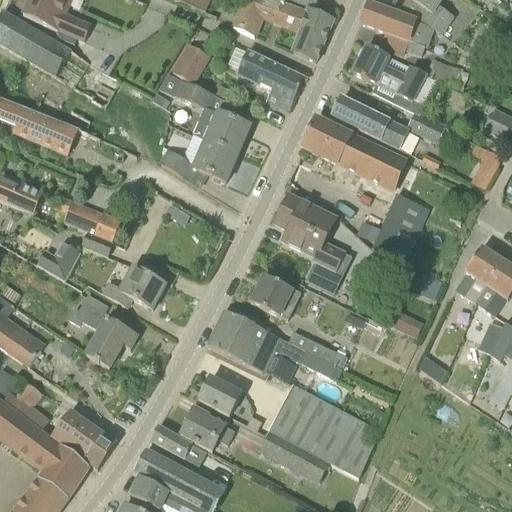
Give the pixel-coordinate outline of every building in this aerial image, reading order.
[(30,0),(22,19),(57,34),(57,33),(84,45),(90,30),(61,17),(67,0),(30,0)] [(166,0),(205,16),(212,0),(166,0)] [(262,21),(299,35),(307,15),(281,5),(283,0),(245,0),(234,32),(254,41),(262,21)] [(307,15),(299,35),(301,36),(293,56),(317,65),(333,23),(311,15),(316,0),(283,0),(281,5),(307,15)] [(427,30),(432,33),(441,39),(453,20),(438,10),(442,4),(436,0),(406,0),(423,11),(416,21),(427,29),(427,30)] [(432,33),(427,30),(415,25),(369,8),(362,28),(387,37),(381,52),(404,60),(406,56),(421,61),(425,51),(432,33)] [(1,16),(0,18),(0,48),(56,81),(70,56),(1,16)] [(169,79),(193,89),(209,63),(186,49),(169,79)] [(352,77),(376,89),(372,96),(420,120),(424,112),(412,106),(426,79),(409,71),(389,62),(366,50),(352,77)] [(246,54),(235,79),(269,95),(266,104),(289,114),(304,81),(246,54)] [(448,90),(455,71),(432,63),(426,79),(448,90)] [(159,93),(203,112),(209,114),(215,99),(210,97),(193,89),(169,79),(168,78),(159,93)] [(22,143),(34,116),(0,102),(0,124),(15,131),(12,138),(22,143)] [(332,120),(397,152),(407,135),(340,102),(332,120)] [(249,130),(226,121),(209,114),(203,112),(192,138),(203,143),(237,157),(249,130)] [(507,147),(511,135),(511,123),(492,114),(482,135),(507,147)] [(34,116),(22,143),(67,161),(79,134),(34,116)] [(437,148),(444,133),(414,118),(407,133),(437,148)] [(360,192),(392,207),(395,199),(396,196),(393,194),(406,164),(352,139),(351,140),(316,123),(302,152),(364,182),(360,192)] [(203,143),(192,168),(191,171),(225,186),(237,157),(203,143)] [(486,193),(501,159),(487,152),(472,186),(486,193)] [(184,163),(167,153),(162,160),(158,167),(184,182),(189,171),(190,172),(191,171),(192,168),(184,163)] [(0,206),(6,209),(32,220),(43,196),(0,177),(0,206)] [(348,257),(324,245),(335,222),(288,199),(273,229),(286,235),(281,246),(315,262),(313,267),(338,279),(348,257)] [(429,214),(395,199),(392,207),(377,240),(379,241),(373,255),(404,269),(410,255),(429,214)] [(102,217),(98,228),(115,235),(121,223),(103,215),(102,217)] [(115,235),(98,228),(93,239),(110,246),(115,235)] [(37,270),(65,285),(80,257),(61,247),(54,259),(45,255),(37,270)] [(454,295),(474,307),(503,265),(481,250),(464,276),(466,278),(454,295)] [(511,270),(503,265),(474,307),(484,314),(494,321),(511,294),(511,270)] [(107,285),(100,298),(127,312),(132,303),(152,314),(164,288),(131,270),(119,292),(107,285)] [(417,277),(403,271),(396,289),(418,298),(419,295),(425,280),(417,277)] [(249,306),(287,325),(300,297),(262,279),(249,306)] [(84,357),(83,358),(108,372),(121,348),(129,353),(137,341),(102,321),(108,311),(87,299),(82,309),(74,321),(97,334),(92,342),(90,341),(82,356),(84,357)] [(5,305),(0,313),(0,351),(28,372),(40,355),(1,328),(13,310),(5,305)] [(222,315),(214,332),(206,349),(207,350),(265,378),(270,367),(272,360),(274,355),(336,385),(342,373),(287,346),(282,344),(222,315)] [(511,332),(504,327),(489,361),(499,367),(511,346),(511,332)] [(287,346),(342,373),(348,361),(338,355),(338,356),(327,351),(293,335),(287,346)] [(441,389),(448,376),(426,361),(420,373),(441,389)] [(197,405),(229,421),(242,396),(210,380),(197,405)] [(15,398),(32,411),(42,398),(25,385),(15,398)] [(268,436),(329,468),(357,483),(379,435),(329,408),(292,388),(291,391),(267,435),(268,436)] [(15,398),(5,411),(40,435),(48,423),(32,411),(15,398)] [(57,511),(65,501),(66,501),(88,471),(59,450),(60,449),(50,441),(40,435),(5,411),(0,406),(0,453),(36,480),(11,511),(57,511)] [(179,440),(212,457),(219,444),(227,449),(234,436),(193,414),(179,440)] [(61,447),(83,463),(101,438),(69,416),(50,441),(60,449),(61,447)] [(246,430),(256,435),(261,426),(250,421),(246,430)] [(199,470),(206,456),(157,430),(150,445),(184,463),(199,470)] [(329,468),(268,436),(258,457),(317,489),(329,468)] [(101,438),(83,463),(97,473),(115,448),(101,438)] [(211,491),(144,456),(134,476),(201,511),(211,491)] [(137,504),(135,509),(141,511),(197,511),(138,481),(129,500),(137,504)]
